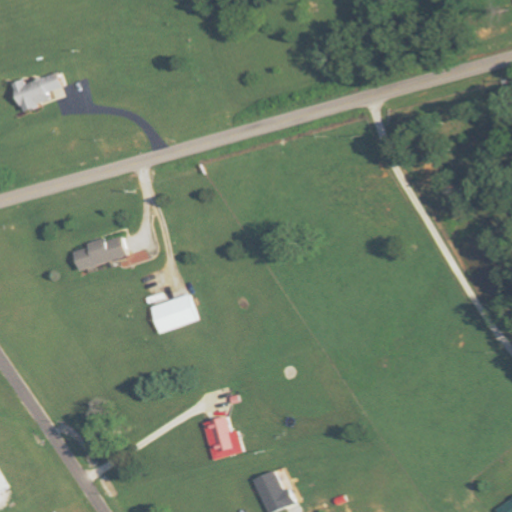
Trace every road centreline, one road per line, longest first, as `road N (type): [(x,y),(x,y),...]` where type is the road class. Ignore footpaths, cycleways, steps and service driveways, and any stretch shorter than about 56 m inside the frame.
road 1 (secondary): [(0,202),(511,61)]
road 2 (residential): [(104,511),(0,361)]
